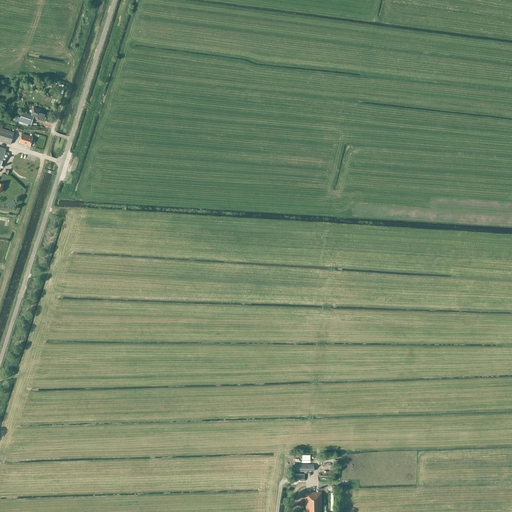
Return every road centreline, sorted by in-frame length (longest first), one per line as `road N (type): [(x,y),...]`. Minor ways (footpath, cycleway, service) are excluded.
road 1 (unclassified): [(0,358),(113,0)]
road 2 (track): [(0,297),(93,0)]
